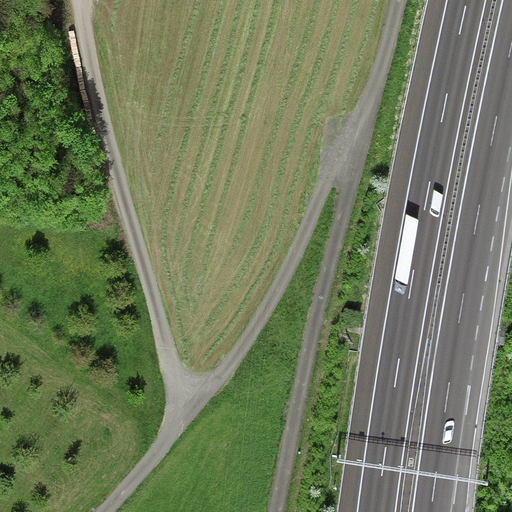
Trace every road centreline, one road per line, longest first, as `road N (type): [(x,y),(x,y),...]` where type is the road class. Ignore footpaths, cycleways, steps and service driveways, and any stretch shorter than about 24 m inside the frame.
road 1 (unclassified): [(390,0),(275,511)]
road 2 (motorway): [(460,0),(377,511)]
road 3 (motorway): [(434,511),(511,55)]
